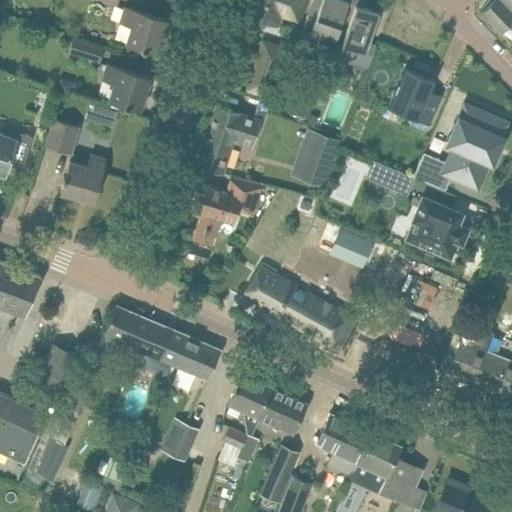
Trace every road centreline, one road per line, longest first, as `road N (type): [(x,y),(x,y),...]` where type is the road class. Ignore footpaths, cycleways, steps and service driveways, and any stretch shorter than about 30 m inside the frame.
road 1 (secondary): [(511,451),(123,286)]
road 2 (tertiary): [(123,286),(212,0)]
road 3 (secondary): [(123,286),(0,236)]
